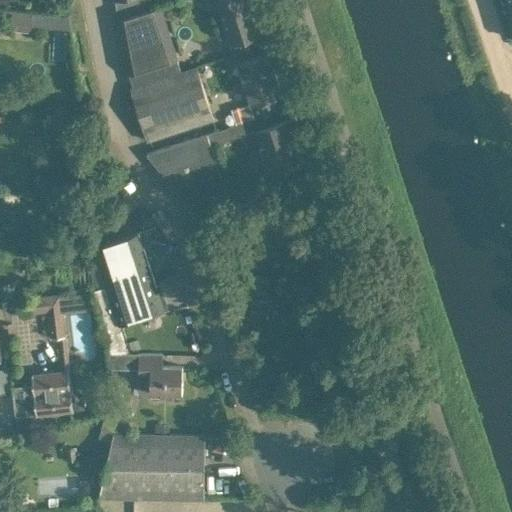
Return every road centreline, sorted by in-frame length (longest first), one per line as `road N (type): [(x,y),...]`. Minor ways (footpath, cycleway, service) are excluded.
road 1 (unclassified): [(275,511),(272,467),(182,238),(128,153),(88,0)]
road 2 (residential): [(302,0),(415,349)]
road 3 (unclassified): [(415,349),(469,511)]
